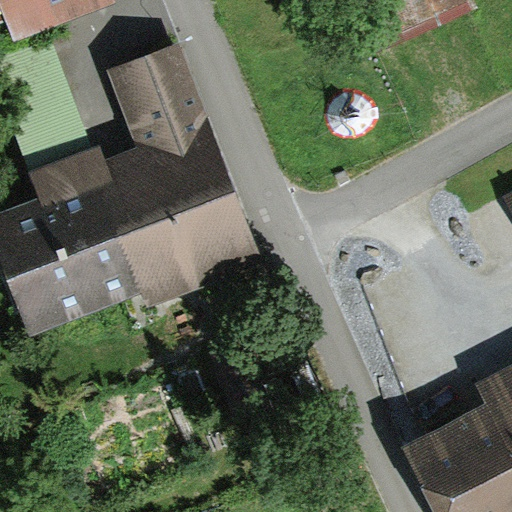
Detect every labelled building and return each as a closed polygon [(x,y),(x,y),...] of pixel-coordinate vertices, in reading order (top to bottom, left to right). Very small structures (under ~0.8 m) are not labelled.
[(114,0),(0,0),(0,4),(15,42),(49,30),(115,3),(114,0)] [(479,0),(353,0),(375,52),(483,9),(479,0)] [(15,42),(0,47),(0,91),(30,172),(92,149),(49,30),(15,42)] [(37,195),(0,209),(0,251),(31,331),(140,289),(147,308),(265,263),(180,45),(113,72),(142,147),(107,160),(101,146),(92,149),(30,172),(37,195)] [(511,193),(501,200),(511,219),(511,193)] [(488,408),(412,448),(445,511),(511,511),(511,366),(476,385),(488,408)]
